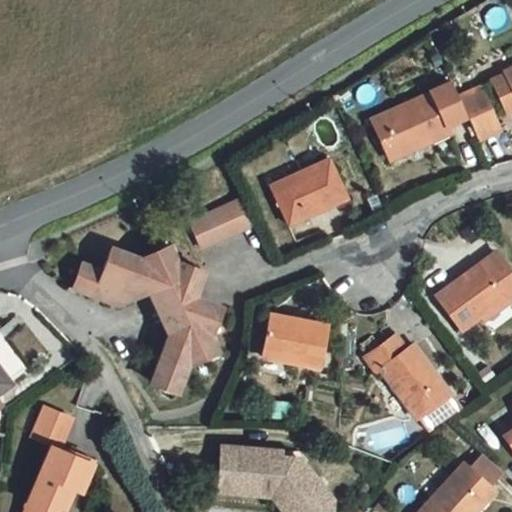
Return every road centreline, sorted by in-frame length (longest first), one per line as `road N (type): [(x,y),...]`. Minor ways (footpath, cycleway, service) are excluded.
road 1 (secondary): [(420,0),(209,131),(0,231)]
road 2 (residential): [(0,267),(96,352),(141,426),(178,511)]
road 3 (residential): [(362,264),(481,200),(511,194)]
